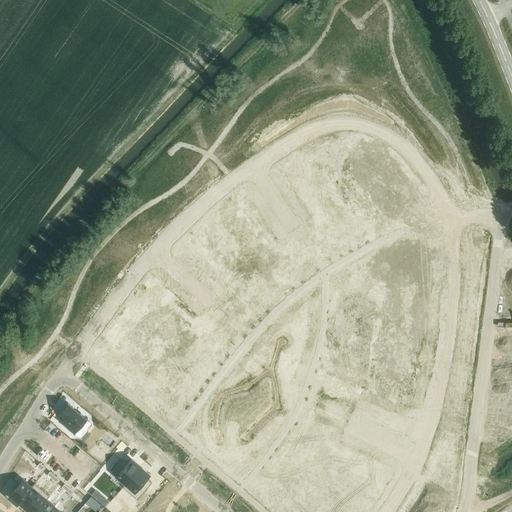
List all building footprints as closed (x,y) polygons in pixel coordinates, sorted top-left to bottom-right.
[(320,154),(314,157),(323,173),(329,170),(340,164),(329,144),(318,151),(320,154)] [(301,160),(289,167),(300,186),(311,180),(317,176),(308,161),(303,164),(301,160)] [(239,201),(229,209),(243,226),(252,219),(249,214),(254,210),(246,200),(241,204),(239,201)] [(222,220),(216,224),(224,234),(229,230),(233,234),(243,226),(229,209),(219,217),(222,220)] [(371,214),(361,220),(371,237),(372,239),(382,233),(371,214)] [(361,220),(353,224),(362,242),(371,237),(361,220)] [(353,224),(344,229),(354,246),(362,242),(353,224)] [(344,229),(336,233),(345,251),(354,246),(344,229)] [(201,233),(191,241),(206,258),(216,249),(221,244),(209,231),(204,236),(201,233)] [(336,233),(326,239),(335,256),(345,251),(336,233)] [(310,249),(301,256),(313,271),(322,265),(310,249)] [(301,256),(293,262),(305,278),(313,271),(301,256)] [(293,262),(284,269),(296,285),(305,278),(293,262)] [(284,269),(275,275),(288,291),(296,285),(284,269)] [(275,275),(267,282),(279,298),(288,291),(275,275)] [(150,288),(142,298),(159,312),(167,302),(171,296),(157,285),(153,290),(150,288)] [(256,292),(248,300),(262,314),(270,306),(256,292)] [(248,300),(240,308),(255,322),(262,314),(248,300)] [(240,308),(233,316),(247,330),(255,322),(240,308)] [(130,312),(122,323),(140,336),(148,326),(152,321),(137,310),(133,315),(130,312)] [(233,316),(225,324),(239,338),(247,330),(233,316)] [(110,339),(102,349),(120,363),(128,352),(132,347),(117,336),(113,341),(110,339)] [(213,338),(206,347),(222,359),(229,350),(213,338)] [(206,347),(199,355),(216,368),(222,359),(206,347)] [(199,355),(193,364),(209,376),(216,368),(199,355)] [(193,364),(186,372),(203,385),(209,376),(193,364)] [(186,372),(179,381),(196,394),(203,385),(186,372)] [(179,381),(173,389),(190,402),(196,394),(179,381)] [(173,389),(166,398),(184,412),(191,403),(190,402),(173,389)] [(65,414),(59,421),(74,433),(86,418),(67,402),(61,411),(65,414)] [(124,456),(112,471),(126,483),(123,487),(123,488),(139,469),(124,456)] [(139,469),(123,488),(137,499),(153,481),(139,469)] [(23,480),(9,496),(18,503),(35,484),(35,483),(32,487),(23,480)] [(35,484),(18,503),(18,504),(19,502),(26,508),(42,490),(35,484)] [(42,490),(26,508),(30,511),(35,511),(49,496),(42,490)] [(49,496),(35,511),(48,511),(54,506),(47,500),(50,496),(49,496)]
